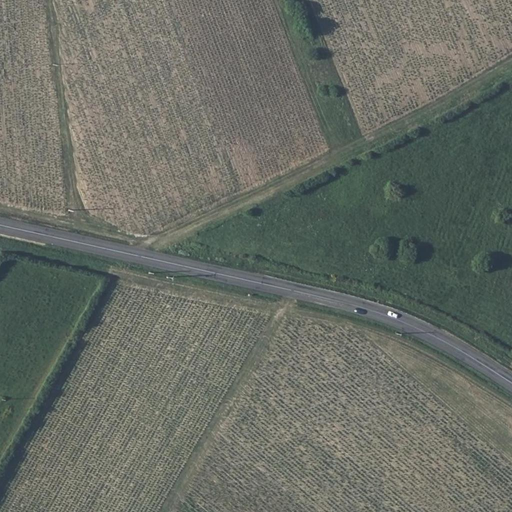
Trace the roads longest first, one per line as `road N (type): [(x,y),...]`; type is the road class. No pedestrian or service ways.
road 1 (secondary): [(0,226),(369,311),(511,384)]
road 2 (track): [(511,65),(129,256)]
road 3 (track): [(166,511),(290,290)]
